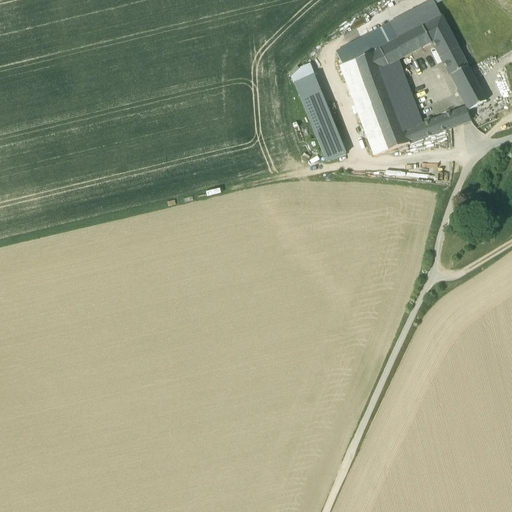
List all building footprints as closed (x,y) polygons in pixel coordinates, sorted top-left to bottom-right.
[(336,54),(341,66),(355,61),(375,53),(381,51),(380,50),(397,40),(414,32),(423,27),(442,17),(433,1),(336,54)] [(458,48),(442,17),(423,27),(431,43),(434,41),(442,56),(458,48)] [(423,27),(414,32),(423,47),(431,43),(423,27)] [(397,40),(380,50),(381,51),(388,65),(399,60),(423,47),(414,32),(397,40)] [(458,48),(442,56),(452,75),(468,67),(458,48)] [(388,65),(381,51),(375,53),(380,69),(388,65)] [(375,53),(355,61),(367,93),(386,86),(380,69),(375,53)] [(388,65),(380,69),(386,86),(389,92),(403,132),(419,126),(424,124),(399,60),(388,65)] [(367,93),(355,61),(341,66),(354,98),(367,93)] [(468,67),(452,75),(459,90),(458,90),(468,108),(469,110),(486,101),(468,67)] [(314,75),(294,83),(327,163),(347,156),(314,75)] [(386,86),(367,93),(370,99),(370,100),(389,92),(386,86)] [(389,92),(370,100),(382,133),(389,151),(408,144),(403,132),(389,92)] [(367,93),(354,98),(356,104),(370,99),(367,93)] [(370,99),(356,104),(369,138),(382,133),(370,100),(370,99)] [(468,108),(456,112),(461,124),(473,119),(469,110),(468,108)] [(456,112),(441,118),(446,130),(461,124),(456,112)] [(424,124),(419,126),(424,138),(446,130),(441,118),(424,124)] [(419,126),(403,132),(408,144),(424,138),(419,126)] [(382,133),(369,138),(376,156),(389,151),(382,133)]
